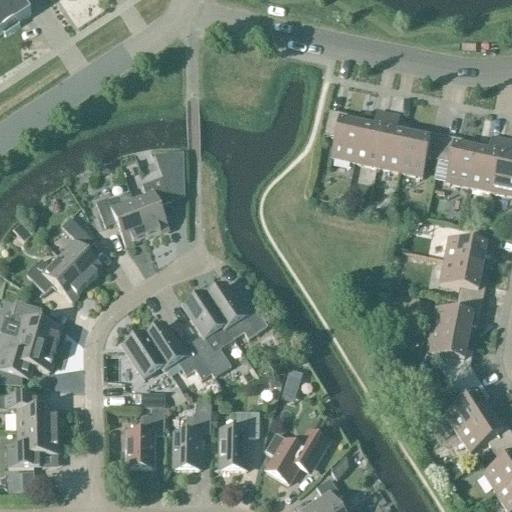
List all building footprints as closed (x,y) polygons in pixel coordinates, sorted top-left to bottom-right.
[(31,17),(19,0),(0,0),(0,37),(3,36),(0,31),(15,22),(17,26),(31,17)] [(331,162),(354,167),(362,129),(350,126),(351,121),(341,119),(342,118),(329,115),(324,140),(335,142),(331,162)] [(354,167),(366,170),(376,172),(388,118),(377,116),(374,131),(362,129),(354,167)] [(376,172),(399,177),(407,138),(396,136),(399,120),(388,118),(376,172)] [(407,138),(399,177),(422,182),(426,162),(438,164),(443,140),(430,137),(430,138),(421,136),(420,141),(407,138)] [(445,187),(468,192),(477,153),(464,151),(465,146),(456,144),(456,142),(443,140),(438,164),(450,167),(445,187)] [(468,192),(491,197),(502,142),(491,140),(488,156),(477,153),(468,192)] [(511,144),(502,142),(491,197),(511,201),(511,160),(510,160),(511,151),(511,144)] [(183,158),(171,159),(177,177),(184,174),(183,158)] [(146,199),(133,204),(146,242),(168,233),(160,211),(171,206),(162,182),(142,190),(146,199)] [(116,228),(125,250),(146,242),(133,204),(111,213),(107,203),(96,207),(105,232),(116,228)] [(59,261),(87,290),(103,273),(86,256),(95,247),(71,223),(62,232),(75,245),(59,261)] [(448,242),(443,265),(482,273),(485,260),(490,261),(491,252),(493,252),(496,239),(471,234),(468,246),(448,242)] [(70,306),(87,290),(59,261),(49,271),(42,264),(26,280),(45,298),(53,289),(70,306)] [(457,304),(482,309),(484,296),(483,295),(485,286),(480,285),(482,273),(443,265),(439,288),(459,292),(457,304)] [(233,344),(244,338),(248,344),(267,332),(252,308),(243,314),(226,288),(207,300),(205,297),(203,298),(233,344)] [(219,353),(233,344),(203,298),(183,311),(202,341),(192,347),(215,382),(231,371),(219,353)] [(434,312),(430,335),(469,343),(471,330),(476,331),(477,322),(479,322),(482,309),(457,304),(455,316),(434,312)] [(61,332),(38,325),(41,313),(16,306),(11,326),(7,325),(3,339),(1,338),(1,339),(55,354),(61,332)] [(214,382),(215,382),(192,347),(181,354),(165,328),(146,340),(144,337),(142,338),(165,373),(176,366),(185,380),(194,374),(201,385),(211,378),(214,382)] [(437,368),(448,386),(469,372),(471,366),(469,365),(471,356),(466,355),(469,343),(430,335),(425,358),(438,361),(437,368)] [(162,371),(164,374),(165,373),(142,338),(122,351),(143,383),(162,371)] [(48,377),(55,354),(1,339),(3,340),(0,349),(0,354),(2,355),(0,362),(0,375),(21,382),(30,384),(34,373),(48,377)] [(291,391),(311,385),(307,372),(287,378),(291,391)] [(444,418),(457,438),(490,416),(483,405),(487,403),(482,395),(484,394),(469,372),(448,386),(462,406),(444,418)] [(0,390),(21,392),(21,382),(0,375),(0,390)] [(278,380),(270,383),(272,389),(276,391),(281,389),(278,380)] [(164,413),(164,399),(140,398),(140,413),(164,413)] [(0,414),(16,414),(17,437),(57,436),(56,412),(32,413),(32,401),(0,401),(0,414)] [(210,438),(211,407),(195,407),(195,421),(186,421),(186,438),(174,438),(173,474),(199,474),(200,438),(210,438)] [(164,414),(151,413),(151,421),(142,421),(142,437),(127,437),(127,473),(153,474),(153,441),(164,441),(164,414)] [(457,438),(470,458),(487,446),(494,456),(511,444),(511,438),(508,432),(506,432),(501,425),(497,427),(490,416),(457,438)] [(258,442),(259,417),(236,417),(235,435),(220,434),(219,475),(245,475),(246,442),(258,442)] [(274,461),(265,476),(288,489),(297,474),(308,481),(328,448),(307,435),(297,452),(275,439),(265,456),(274,461)] [(17,437),(17,451),(7,451),(8,473),(33,472),(33,460),(57,459),(57,436),(17,437)] [(483,478),(495,498),(511,486),(511,444),(494,456),(500,467),(483,478)] [(322,503),(308,511),(338,511),(334,506),(341,501),(329,484),(315,493),(322,503)] [(511,511),(511,486),(495,498),(504,511),(511,511)]
